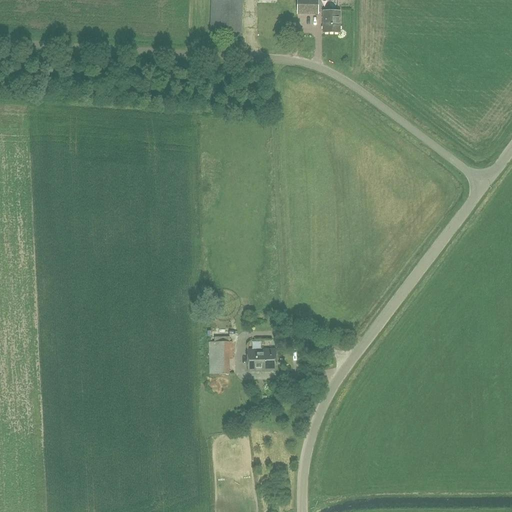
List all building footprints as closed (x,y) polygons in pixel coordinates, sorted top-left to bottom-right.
[(223,0),(224,31),(243,31),(243,0),(223,0)] [(243,0),(244,31),(266,32),(266,0),(243,0)] [(318,14),(317,0),(296,0),(296,14),(318,14)] [(339,32),(339,11),(323,11),(323,32),(339,32)] [(230,341),(229,336),(214,336),(214,341),(208,341),(209,374),(229,373),(229,357),(232,358),(232,341),(230,341)] [(248,371),(276,371),(276,349),(247,350),(248,371)] [(286,367),(277,370),(280,376),(288,373),(286,367)] [(231,427),(248,424),(246,415),(229,418),(231,427)]
